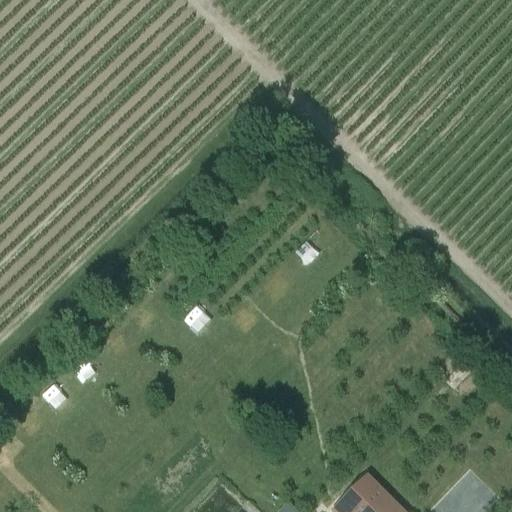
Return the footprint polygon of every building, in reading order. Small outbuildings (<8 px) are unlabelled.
[(116,332),(99,343),(110,362),(128,351),(116,332)] [(55,422),(69,409),(56,395),(42,408),(55,422)] [(475,473),(461,486),(485,511),(498,499),(475,473)] [(348,511),(351,509),(355,511),(404,511),(363,477),(335,510),(337,511),(348,511)] [(456,511),(483,511),(473,499),(456,511)]
